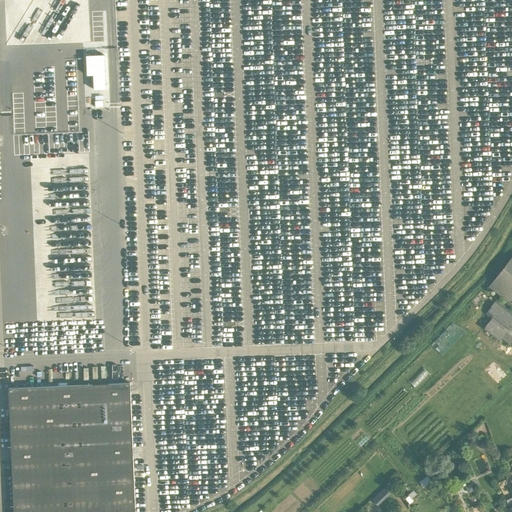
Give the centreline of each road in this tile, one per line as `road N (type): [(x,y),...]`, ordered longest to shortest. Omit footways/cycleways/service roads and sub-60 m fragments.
road 1 (unknown): [(93,0),(102,358)]
road 2 (unknown): [(190,0),(207,354)]
road 3 (unknown): [(177,355),(181,511)]
